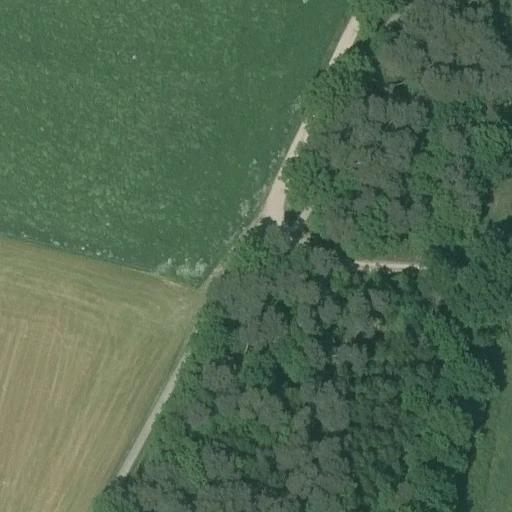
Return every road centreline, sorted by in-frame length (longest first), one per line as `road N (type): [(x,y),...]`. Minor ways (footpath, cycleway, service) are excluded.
road 1 (track): [(283,239),(269,220),(272,201),(366,0)]
road 2 (track): [(511,280),(309,258),(283,239)]
